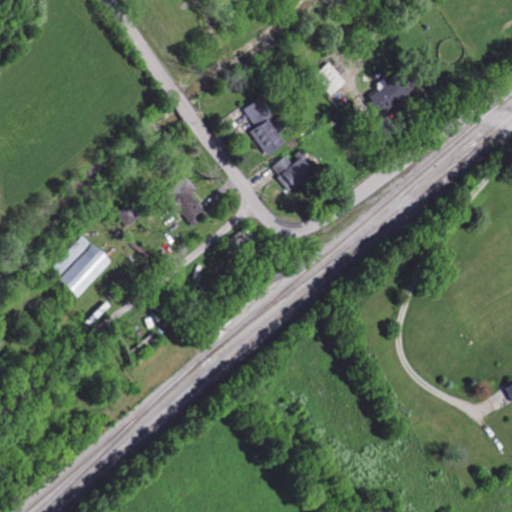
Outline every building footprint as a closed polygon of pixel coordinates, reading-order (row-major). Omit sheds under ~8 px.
[(378,84),(382,89),(367,98),(379,116),(413,94),(401,77),(390,84),(386,79),(378,84)] [(242,111),(255,129),(249,133),(267,157),(285,144),(268,121),(275,116),(261,97),(242,111)] [(272,167),(288,192),(314,175),(303,158),(292,165),(287,157),(272,167)] [(195,190),(184,177),(166,193),(179,208),(176,210),(191,226),(205,213),(189,195),(195,190)] [(57,277),(90,246),(82,237),(49,269),(57,277)] [(110,264),(91,245),(57,281),(76,299),(110,264)]
